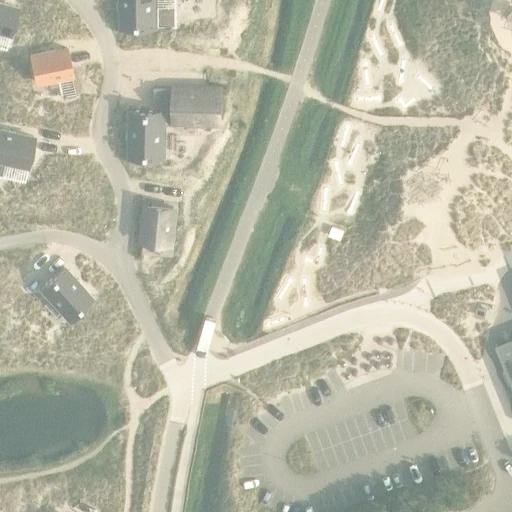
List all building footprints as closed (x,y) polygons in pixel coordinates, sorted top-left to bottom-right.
[(119,0),(119,27),(155,27),(154,0),(119,0)] [(0,3),(0,30),(10,34),(18,8),(0,3)] [(66,48),(30,55),(36,82),(61,77),(72,74),(66,48)] [(128,110),(128,156),(163,157),(164,122),(219,122),(220,87),(154,86),(153,100),(159,100),(159,110),(128,110)] [(0,129),(0,160),(27,166),(33,137),(0,129)] [(168,243),(172,207),(146,204),(142,240),(168,243)] [(344,229),(330,223),(325,235),(338,241),(344,229)] [(92,298),(63,266),(40,287),(69,319),(92,298)] [(511,338),(497,345),(509,373),(511,379),(511,338)]
